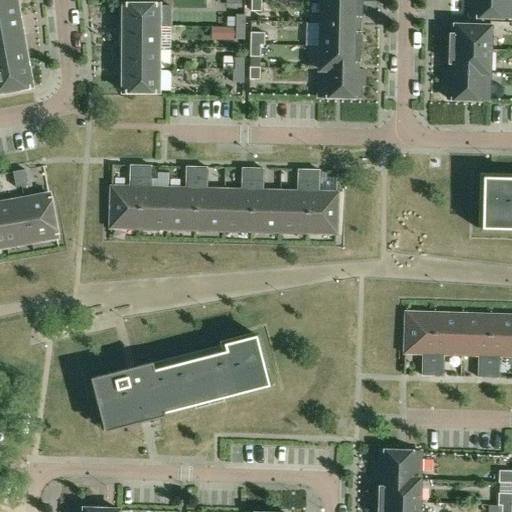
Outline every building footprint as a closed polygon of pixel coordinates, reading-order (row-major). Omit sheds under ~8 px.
[(0,0),(0,18),(19,15),(15,0),(0,0)] [(251,0),(251,11),(261,11),(261,0),(251,0)] [(470,0),(470,16),(491,17),(510,17),(510,0),(470,0)] [(321,1),(321,23),(359,24),(359,16),(361,17),(362,2),(321,1)] [(127,6),(127,27),(156,27),(157,6),(127,6)] [(23,38),(19,15),(0,18),(0,41),(21,38),(23,38)] [(244,15),(236,15),(236,27),(244,27),(244,15)] [(321,23),(320,46),(361,47),(361,32),(359,32),(359,24),(321,23)] [(490,26),(453,25),(452,34),(450,34),(449,49),(490,50),(490,26)] [(127,27),(126,47),(156,48),(156,27),(127,27)] [(244,39),(244,27),(236,27),(236,39),(244,39)] [(251,32),(250,45),(260,45),(264,45),(265,33),(251,32)] [(0,65),(25,61),(21,38),(0,41),(0,65)] [(250,45),(250,57),(260,57),(260,45),(250,45)] [(320,46),(320,68),(358,69),(358,62),(360,62),(361,47),(320,46)] [(126,47),(126,68),(156,68),(156,48),(126,47)] [(451,64),(451,71),(489,72),(490,50),(449,49),(449,64),(451,64)] [(235,69),(235,70),(243,70),(243,58),(235,58),(235,69)] [(0,89),(29,84),(25,61),(0,65),(0,89)] [(260,67),(250,67),(249,79),(260,80),(260,67)] [(156,89),(156,84),(156,68),(126,68),(126,89),(156,89)] [(320,68),(319,96),(359,97),(360,86),(363,86),(364,69),(358,69),(320,68)] [(232,82),(242,83),(243,70),(235,70),(235,69),(233,69),(232,82)] [(448,99),(488,100),(489,72),(451,71),(445,71),(444,88),(448,88),(448,99)] [(113,187),(113,165),(112,165),(110,232),(112,232),(112,228),(139,228),(141,166),(130,165),(130,188),(113,187)] [(151,166),(141,166),(139,228),(167,229),(168,189),(151,188),(151,166)] [(186,189),(168,189),(167,229),(195,230),(197,167),(186,167),(186,189)] [(207,167),(197,167),(195,230),(223,231),(224,190),(207,190),(207,167)] [(242,191),(224,190),(223,231),(251,231),(253,169),(242,168),(242,191)] [(263,169),(253,169),(251,231),(279,232),(280,192),(263,191),(263,169)] [(298,192),(280,192),(279,232),(307,233),(309,170),(298,170),(298,192)] [(319,193),(319,170),(309,170),(307,233),(335,233),(335,238),(336,238),(338,171),(336,171),(336,193),(319,193)] [(13,173),(15,183),(27,181),(25,171),(13,173)] [(511,177),(483,177),(482,214),(488,214),(488,227),(478,227),(478,229),(511,229),(511,177)] [(47,198),(23,202),(30,239),(54,235),(47,198)] [(23,202),(0,206),(0,212),(6,244),(30,239),(23,202)] [(422,376),(432,375),(435,314),(405,313),(403,353),(422,354),(422,376)] [(444,354),(461,354),(462,315),(435,314),(432,375),(444,376),(444,354)] [(478,377),(488,377),(490,316),(462,315),(461,354),(479,355),(478,377)] [(500,356),(511,356),(511,315),(490,316),(488,377),(499,378),(500,356)] [(92,382),(95,381),(104,416),(109,415),(112,427),(139,419),(138,414),(147,411),(150,420),(166,416),(165,413),(274,385),(273,383),(263,385),(260,373),(266,371),(256,335),(224,343),(224,344),(225,344),(227,350),(117,379),(115,373),(126,370),(126,369),(91,378),(92,382)] [(376,462),(376,479),(420,480),(420,452),(380,451),(380,462),(376,462)] [(498,483),(511,482),(511,470),(499,471),(498,483)] [(419,502),(420,480),(382,479),(381,486),(379,486),(379,501),(419,502)] [(498,505),(502,505),(511,505),(511,493),(498,493),(498,505)] [(418,511),(419,502),(379,501),(378,511),(418,511)]
